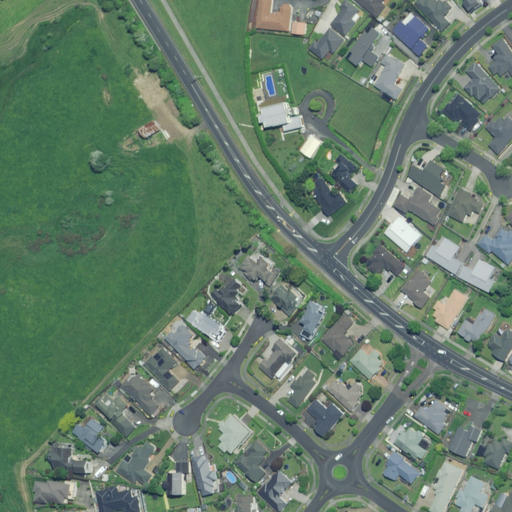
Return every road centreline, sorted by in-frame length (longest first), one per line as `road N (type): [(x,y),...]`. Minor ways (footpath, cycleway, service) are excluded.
road 1 (tertiary): [(140,0),(253,184),(327,261)]
road 2 (tertiary): [(411,122),(373,210),(327,261)]
road 3 (tertiary): [(511,6),(443,65),(411,122)]
road 4 (residential): [(224,377),(326,462)]
road 5 (tertiary): [(327,261),(422,340)]
